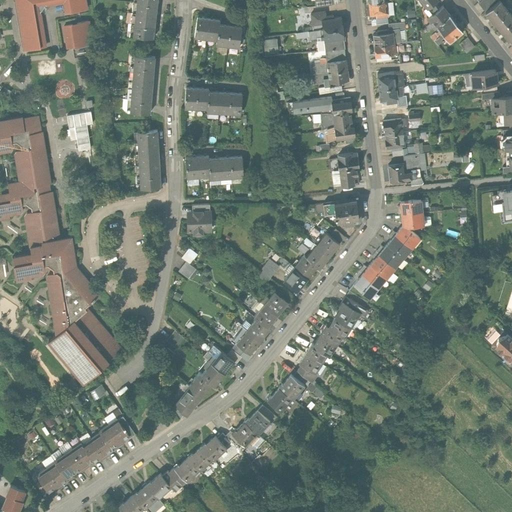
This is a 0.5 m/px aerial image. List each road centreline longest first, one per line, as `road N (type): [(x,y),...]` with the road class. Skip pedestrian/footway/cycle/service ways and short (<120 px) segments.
road 1 (residential): [(355,0),(379,223),(229,398),(56,511)]
road 2 (residential): [(183,0),(176,201),(157,328),(145,358),(112,383)]
road 3 (track): [(433,333),(473,273),(469,182)]
road 4 (track): [(377,192),(511,176)]
